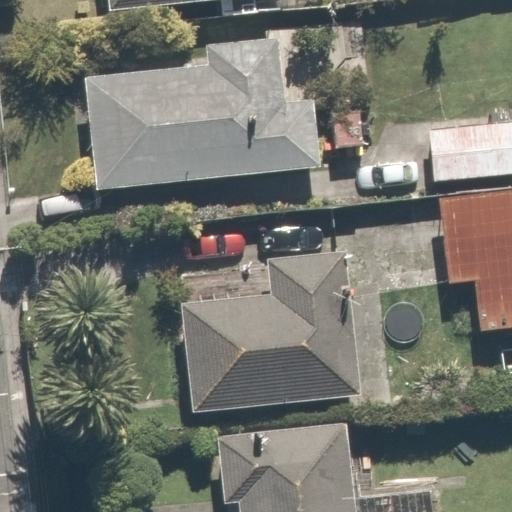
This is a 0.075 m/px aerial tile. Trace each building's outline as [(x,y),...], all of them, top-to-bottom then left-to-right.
[(73,0),(75,27),(286,15),(284,0),(73,0)] [(69,85),(74,207),(315,198),(312,123),(279,124),(276,56),(202,59),(203,80),(69,85)] [(511,140),(422,144),(425,204),(511,200),(511,140)] [(511,225),(433,227),(435,304),(472,303),(473,353),(511,352),(511,225)] [(164,329),(168,430),(359,424),(353,266),(260,270),(262,326),(164,329)] [(426,511),(426,507),(340,511),(336,511),(333,448),(172,457),(174,511),(426,511)]
